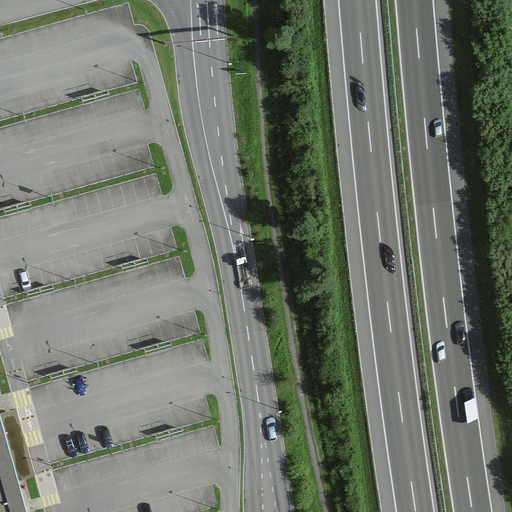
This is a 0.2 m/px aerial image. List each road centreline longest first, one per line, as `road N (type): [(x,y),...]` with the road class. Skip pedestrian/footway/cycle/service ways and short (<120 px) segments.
road 1 (unclassified): [(200,0),(215,143),(279,511)]
road 2 (track): [(325,511),(292,362),(256,69),(255,0)]
road 3 (motorway): [(474,511),(431,190),(417,0)]
road 4 (motorway): [(360,0),(415,511)]
